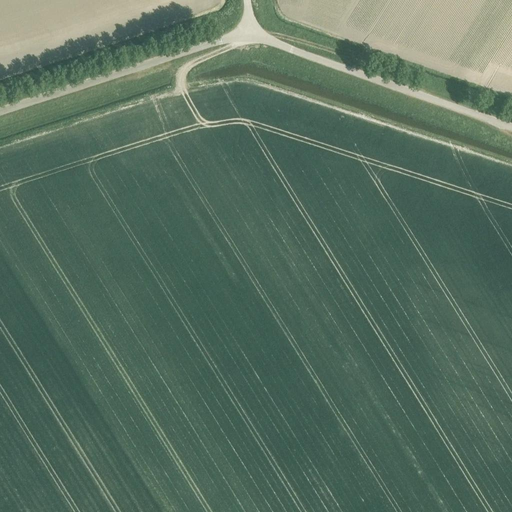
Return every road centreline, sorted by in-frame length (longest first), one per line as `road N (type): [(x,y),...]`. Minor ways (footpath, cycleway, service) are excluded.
road 1 (unclassified): [(248,38),(511,128)]
road 2 (unclassified): [(248,38),(0,112)]
road 3 (track): [(183,79),(248,38),(366,52)]
